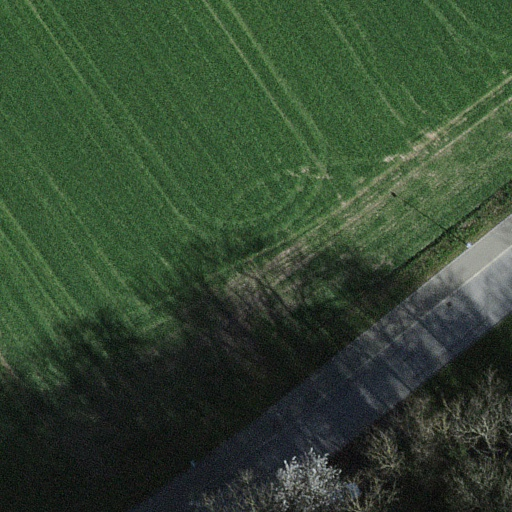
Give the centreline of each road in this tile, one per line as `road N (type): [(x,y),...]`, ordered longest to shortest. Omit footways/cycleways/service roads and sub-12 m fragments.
road 1 (unclassified): [(511,280),(325,427),(199,511)]
road 2 (track): [(325,427),(348,451),(511,408)]
